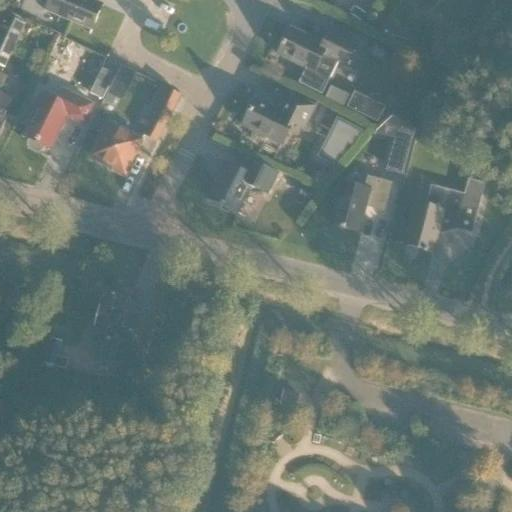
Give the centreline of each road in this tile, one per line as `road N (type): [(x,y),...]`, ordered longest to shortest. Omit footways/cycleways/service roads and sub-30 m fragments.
road 1 (tertiary): [(511,328),(148,232)]
road 2 (residential): [(213,96),(122,48),(145,0)]
road 3 (tertiary): [(148,232),(0,194)]
road 4 (residential): [(148,232),(213,96)]
